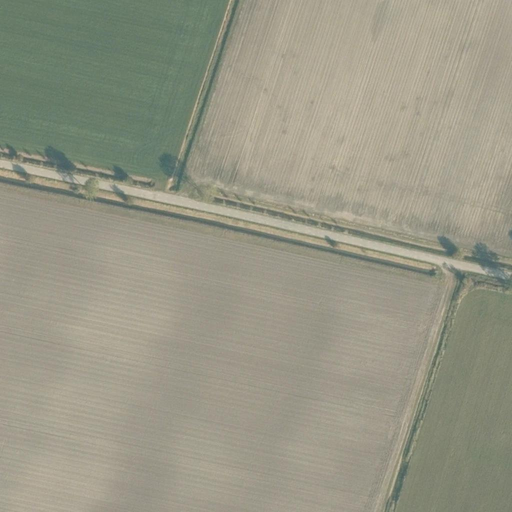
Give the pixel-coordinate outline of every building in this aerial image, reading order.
[(264,86),(267,75),(261,73),(244,70),(241,81),(264,86)] [(287,91),(289,80),(284,79),(267,75),(264,86),(287,91)] [(289,80),(287,91),(310,96),(312,85),(307,84),(289,80)] [(350,84),(339,82),(335,99),(346,101),(350,84)] [(251,157),(245,156),(239,155),(238,160),(221,156),(218,168),(247,174),(251,157)] [(268,185),(271,168),(260,165),(256,183),(268,185)] [(279,188),(283,170),(271,168),(268,185),(279,188)] [(283,170),(279,188),(291,190),(294,173),(283,170)] [(318,196),(322,179),(310,177),(309,182),(303,181),(300,194),(306,195),(306,193),(318,196)] [(322,179),(318,196),(329,198),(329,200),(334,202),(337,189),(332,187),(333,182),(322,179)] [(374,204),(376,192),(371,191),(354,187),(351,199),(374,204)] [(376,192),(374,204),(397,209),(399,197),(394,196),(376,192)] [(417,219),(421,202),(409,199),(405,217),(417,219)] [(428,221),(432,204),(421,202),(417,219),(428,221)] [(440,224),(444,207),(432,204),(428,221),(440,224)] [(444,207),(440,224),(451,226),(455,209),(444,207)] [(488,217),(483,216),(465,212),(463,224),(485,228),(488,217)] [(511,222),(505,221),(488,217),(485,228),(508,233),(511,222)]
